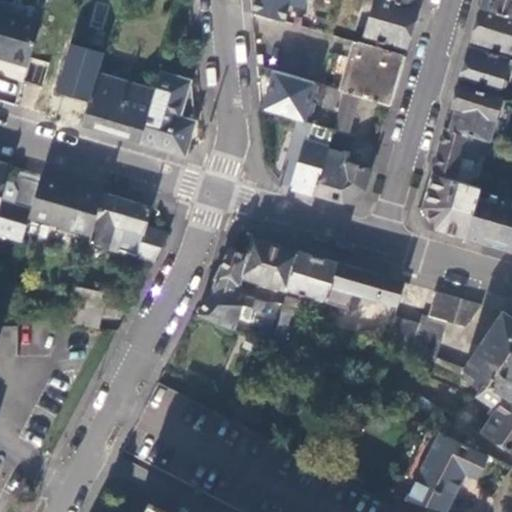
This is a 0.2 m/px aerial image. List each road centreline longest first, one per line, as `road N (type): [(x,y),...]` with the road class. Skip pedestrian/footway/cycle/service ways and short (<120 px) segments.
road 1 (residential): [(50,511),(226,194)]
road 2 (residential): [(382,240),(448,0)]
road 3 (residential): [(0,127),(226,194)]
road 4 (residential): [(226,194),(232,130),(219,0)]
road 5 (residential): [(226,194),(382,240)]
road 6 (residential): [(382,240),(511,278)]
